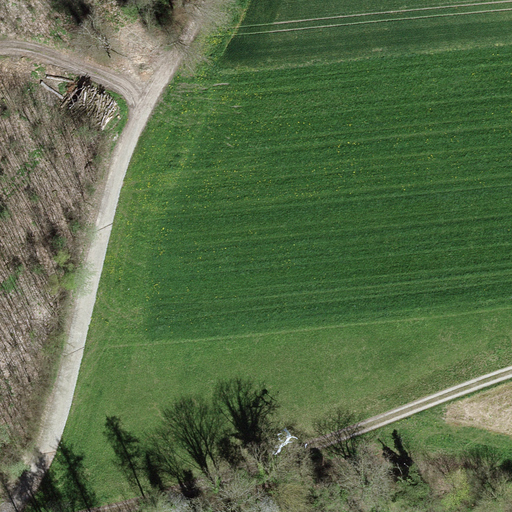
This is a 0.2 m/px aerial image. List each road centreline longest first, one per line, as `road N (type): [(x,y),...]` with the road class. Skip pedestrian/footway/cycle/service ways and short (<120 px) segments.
road 1 (track): [(12,511),(48,454),(119,165),(204,0)]
road 2 (track): [(115,511),(226,484),(511,382)]
